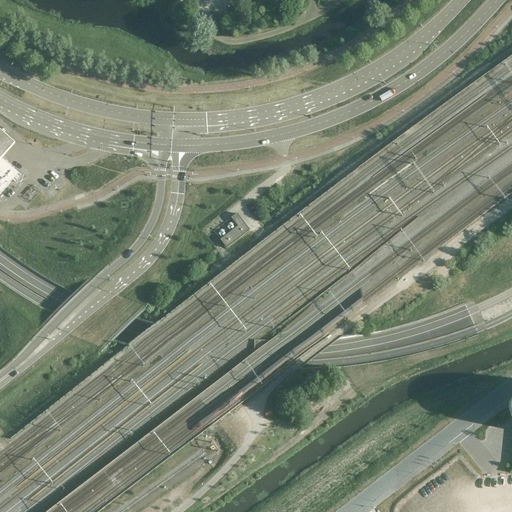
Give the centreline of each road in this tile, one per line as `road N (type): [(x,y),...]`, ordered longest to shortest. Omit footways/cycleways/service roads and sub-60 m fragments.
road 1 (secondary): [(180,146),(237,144),(333,121),(425,69),(499,0)]
road 2 (secondary): [(462,0),(398,56),(305,102),(253,115),(174,119)]
road 3 (secondary): [(0,382),(162,241),(180,146)]
road 4 (secondary): [(162,145),(158,205),(134,250),(0,379)]
road 5 (unclassified): [(347,511),(511,385)]
road 6 (secondary): [(174,119),(95,110),(0,69)]
road 7 (secondary): [(0,99),(91,134),(162,145)]
